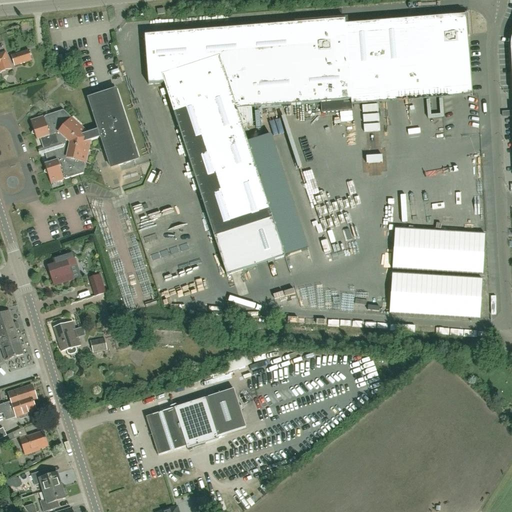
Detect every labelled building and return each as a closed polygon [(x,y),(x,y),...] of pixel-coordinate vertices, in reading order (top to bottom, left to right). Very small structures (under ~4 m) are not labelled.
[(148,85),(164,84),(214,238),(226,276),(285,257),(243,129),(253,126),(249,109),(320,104),(321,114),(352,111),(352,106),(472,97),(467,37),(469,37),(468,14),(444,15),(445,18),(346,25),(345,20),(144,36),(148,85)] [(14,67),(32,61),(28,51),(11,56),(14,67)] [(11,70),(8,64),(5,53),(0,54),(0,74),(1,74),(1,73),(11,70)] [(64,180),(63,180),(65,179),(65,180),(84,174),(86,165),(85,165),(85,163),(86,163),(91,141),(101,138),(111,169),(138,160),(115,90),(88,99),(98,130),(88,133),(71,118),(71,119),(70,118),(70,117),(63,111),(45,117),(44,118),(44,117),(31,121),(37,140),(40,139),(44,149),(40,151),(41,155),(45,154),(48,164),(45,165),(51,185),(64,180)] [(278,119),(273,121),(278,131),(282,129),(278,119)] [(317,146),(353,139),(350,126),(314,134),(317,146)] [(252,147),(264,143),(261,133),(249,137),(252,147)] [(403,156),(390,158),(393,170),(405,168),(403,156)] [(269,161),(258,163),(263,183),(274,180),(269,161)] [(275,184),(266,187),(288,257),(300,254),(288,215),(285,215),(275,184)] [(136,214),(171,204),(167,189),(132,199),(136,214)] [(140,227),(158,221),(156,214),(138,220),(140,227)] [(160,229),(176,223),(174,216),(158,222),(160,229)] [(182,234),(191,232),(189,225),(180,228),(182,234)] [(305,225),(295,229),(299,238),(309,234),(305,225)] [(145,240),(147,245),(181,237),(179,229),(161,233),(162,236),(145,240)] [(484,234),(394,229),(392,269),(482,274),(484,234)] [(328,250),(347,247),(345,230),(326,232),(328,250)] [(184,236),(187,243),(195,240),(192,233),(184,236)] [(158,247),(157,245),(147,248),(150,255),(185,244),(182,237),(164,243),(165,244),(158,247)] [(186,250),(189,256),(198,253),(195,246),(186,250)] [(48,268),(52,281),(54,287),(73,281),(69,268),(77,266),(73,253),(53,260),(55,266),(48,268)] [(200,273),(207,270),(202,259),(195,261),(200,273)] [(159,274),(162,280),(178,274),(176,267),(159,274)] [(479,319),(481,279),(392,274),(389,314),(479,319)] [(97,297),(106,294),(100,276),(91,279),(97,297)] [(178,295),(179,300),(213,291),(212,285),(186,292),(185,285),(167,290),(169,297),(178,295)] [(364,301),(364,313),(377,313),(377,301),(364,301)] [(177,303),(168,307),(169,311),(179,308),(177,303)] [(0,346),(5,361),(24,356),(9,312),(0,315),(0,346)] [(76,351),(75,349),(80,347),(78,338),(84,336),(81,328),(75,330),(72,323),(54,329),(62,353),(66,351),(67,354),(69,355),(74,354),(76,351)] [(93,353),(107,351),(105,340),(91,342),(93,353)] [(230,373),(255,365),(251,354),(227,362),(230,373)] [(273,359),(256,365),(258,370),(275,364),(273,359)] [(11,403),(0,406),(0,415),(3,415),(14,411),(16,419),(19,418),(19,420),(21,421),(27,419),(27,417),(27,416),(36,413),(33,402),(37,401),(35,396),(32,387),(8,395),(11,403)] [(234,390),(205,399),(217,437),(246,428),(234,390)] [(185,409),(187,416),(196,413),(193,406),(185,409)] [(158,457),(187,447),(175,409),(146,419),(158,457)] [(28,438),(27,436),(24,427),(12,433),(14,439),(19,437),(19,438),(25,456),(40,451),(40,450),(48,447),(43,433),(28,438)] [(43,493),(61,487),(57,475),(46,478),(44,472),(31,476),(35,487),(41,485),(43,493)] [(61,487),(43,493),(46,501),(40,503),(42,511),(48,511),(56,510),(54,503),(65,500),(61,487)] [(210,511),(206,497),(195,501),(199,511),(210,511)]
